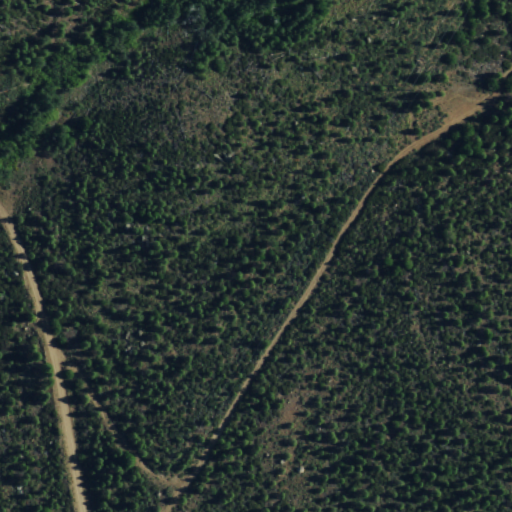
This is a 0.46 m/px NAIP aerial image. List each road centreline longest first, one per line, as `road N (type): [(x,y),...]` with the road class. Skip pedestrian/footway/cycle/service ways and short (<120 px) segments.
road 1 (track): [(176,511),(379,194),(415,156),(504,106),(511,90)]
road 2 (track): [(83,511),(54,360),(18,243),(0,211)]
